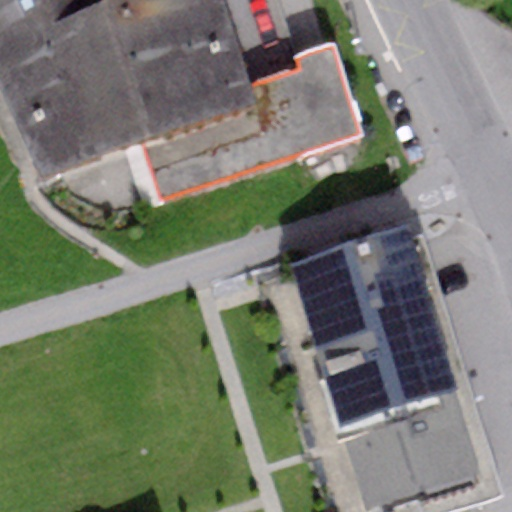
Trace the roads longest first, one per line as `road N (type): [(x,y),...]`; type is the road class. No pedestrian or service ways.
road 1 (track): [(0,329),(497,182)]
road 2 (tertiary): [(497,182),(412,0)]
